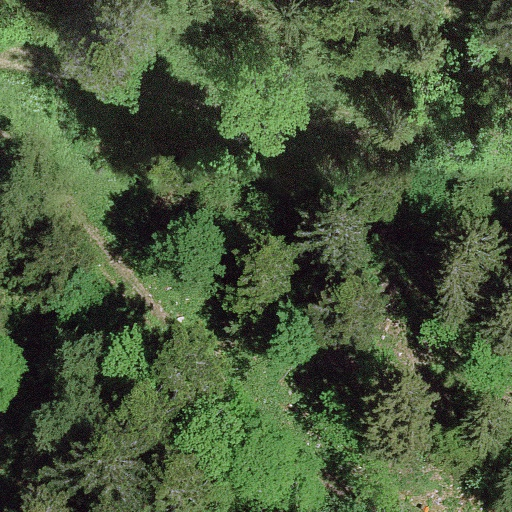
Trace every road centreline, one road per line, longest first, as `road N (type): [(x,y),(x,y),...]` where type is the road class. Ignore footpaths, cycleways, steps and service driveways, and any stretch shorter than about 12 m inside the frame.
road 1 (track): [(0,108),(272,439),(317,480),(378,511)]
road 2 (track): [(511,151),(0,63)]
